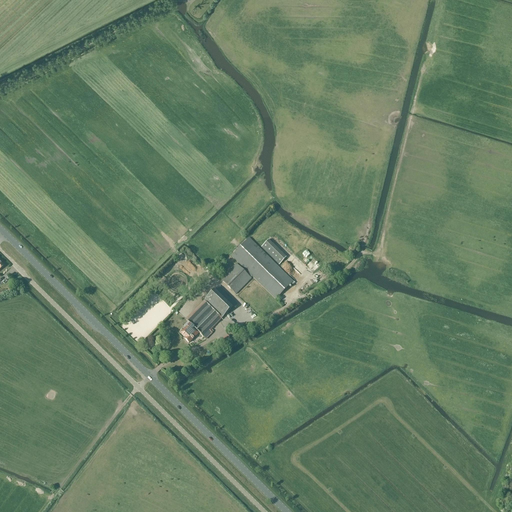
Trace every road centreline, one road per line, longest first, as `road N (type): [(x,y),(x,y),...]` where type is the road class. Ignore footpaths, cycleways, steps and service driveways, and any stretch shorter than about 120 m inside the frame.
road 1 (primary): [(286,511),(5,234)]
road 2 (unclassified): [(264,511),(0,250)]
road 3 (track): [(250,315),(261,318),(360,253),(377,252),(424,64)]
